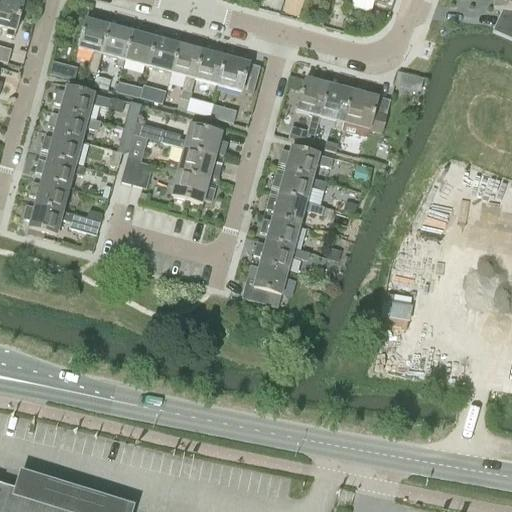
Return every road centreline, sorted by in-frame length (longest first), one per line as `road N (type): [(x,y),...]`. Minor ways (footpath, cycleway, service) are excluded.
road 1 (secondary): [(511,479),(61,390)]
road 2 (residential): [(282,39),(221,260),(103,228)]
road 3 (residential): [(50,0),(0,189)]
road 4 (residential): [(405,30),(390,51),(365,59),(282,39)]
